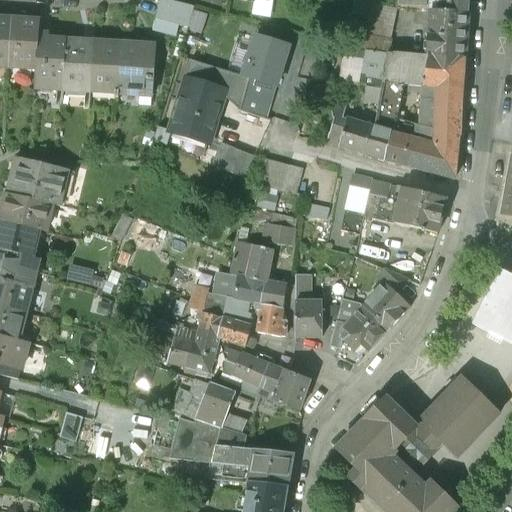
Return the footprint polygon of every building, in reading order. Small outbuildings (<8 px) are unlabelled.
[(194,7),(168,0),(160,0),(155,19),(188,28),(194,7)] [(378,0),(377,5),(396,9),(398,0),(378,0)] [(398,0),(396,9),(390,40),(389,54),(427,56),(428,56),(432,10),(428,10),(428,0),(398,0)] [(428,0),(428,10),(432,10),(468,13),(468,5),(474,5),(474,0),(428,0)] [(377,5),(357,1),(353,14),(370,17),(366,36),(369,36),(366,51),(385,53),(389,54),(390,40),(396,9),(377,5)] [(468,13),(432,10),(428,56),(464,59),(468,13)] [(12,20),(0,19),(0,67),(8,68),(12,20)] [(39,22),(12,20),(8,68),(36,69),(39,35),(39,22)] [(48,40),(49,36),(39,35),(36,69),(35,88),(63,90),(66,41),(48,40)] [(288,47),(255,37),(243,77),(250,79),(276,87),(288,47)] [(94,43),(66,41),(63,90),(91,91),(94,43)] [(122,45),(94,43),(91,91),(119,93),(122,45)] [(156,48),(122,45),(119,93),(153,95),(156,48)] [(389,54),(385,53),(366,51),(362,73),(368,74),(367,77),(383,81),(382,83),(401,85),(422,87),(427,56),(389,54)] [(428,56),(427,56),(422,87),(419,127),(459,138),(464,59),(428,56)] [(243,77),(190,61),(185,80),(222,91),(222,92),(223,92),(225,96),(241,111),(250,79),(243,77)] [(222,91),(185,80),(169,132),(207,143),(207,142),(211,140),(213,133),(211,128),(218,106),(223,102),(225,96),(223,92),(222,92),(222,91)] [(401,85),(382,83),(374,130),(392,135),(401,85)] [(371,129),(347,123),(339,149),(364,155),(371,129)] [(416,141),(392,135),(384,161),(455,179),(459,138),(419,127),(417,126),(416,141)] [(374,130),(371,129),(364,155),(384,161),(392,135),(374,130)] [(255,157),(230,147),(223,162),(215,159),(212,166),(245,179),(255,157)] [(62,208),(71,171),(16,158),(7,194),(53,206),(62,208)] [(290,167),(265,160),(257,184),(283,192),(290,167)] [(303,170),(290,167),(283,192),(296,195),(303,170)] [(373,181),(353,176),(350,188),(370,192),(372,183),(373,181)] [(391,187),(372,183),(370,192),(369,197),(388,201),(391,187)] [(511,187),(506,186),(501,215),(511,217),(511,187)] [(446,201),(397,189),(396,195),(401,196),(394,225),(437,236),(446,201)] [(53,206),(7,194),(0,221),(42,232),(46,233),(53,206)] [(42,232),(0,221),(0,250),(35,259),(42,232)] [(295,230),(271,226),(271,225),(268,224),(268,226),(266,225),(263,243),(292,248),(295,230)] [(121,242),(98,235),(93,251),(116,259),(121,242)] [(274,252),(238,244),(232,276),(238,277),(267,283),(274,252)] [(35,259),(0,250),(0,264),(36,274),(37,271),(34,262),(35,259)] [(36,274),(0,264),(0,279),(33,287),(36,274)] [(511,276),(500,271),(472,325),(499,339),(511,345),(511,276)] [(411,282),(387,272),(380,279),(387,286),(397,296),(398,296),(411,282)] [(267,283),(238,277),(235,300),(263,305),(267,283)] [(307,277),(295,277),(295,298),(306,298),(307,277)] [(33,287),(0,279),(0,307),(26,314),(33,287)] [(285,287),(267,283),(263,305),(282,308),(285,287)] [(397,296),(387,286),(364,309),(388,333),(411,309),(398,296),(397,296)] [(321,302),(306,302),(306,298),(295,298),(295,339),(321,339),(321,302)] [(360,306),(343,301),(341,309),(353,312),(357,316),(364,309),(360,306)] [(282,308),(263,305),(258,333),(281,338),(282,308)] [(0,336),(19,342),(26,314),(0,307),(0,336)] [(348,325),(347,326),(347,333),(342,339),(343,340),(356,353),(362,347),(368,353),(388,333),(364,309),(357,316),(348,325)] [(223,318),(205,312),(203,320),(201,329),(219,335),(223,318)] [(195,342),(177,336),(177,328),(147,317),(143,329),(175,339),(168,362),(178,365),(187,368),(195,342)] [(254,327),(223,318),(219,335),(218,339),(219,340),(253,348),(255,340),(251,339),(254,327)] [(348,325),(336,322),(330,347),(340,350),(343,340),(342,339),(347,333),(347,326),(348,325)] [(219,335),(201,329),(197,342),(195,342),(187,368),(210,374),(215,354),(219,340),(218,339),(219,335)] [(19,342),(0,336),(0,364),(22,369),(28,344),(19,342)] [(226,353),(230,355),(228,360),(227,360),(226,361),(228,361),(227,362),(228,373),(233,374),(242,355),(227,349),(226,353)] [(258,362),(242,355),(233,374),(232,376),(243,381),(240,388),(257,395),(269,366),(272,360),(261,356),(258,362)] [(22,369),(0,364),(0,375),(19,381),(22,369)] [(310,382),(269,366),(257,395),(300,412),(310,382)] [(443,399),(421,422),(420,422),(419,423),(420,424),(421,424),(438,440),(444,446),(456,457),(455,458),(456,459),(458,457),(457,457),(498,415),(499,414),(498,413),(464,380),(464,379),(463,378),(462,379),(462,380),(443,399)] [(210,386),(196,381),(191,395),(194,396),(195,395),(205,399),(210,386)] [(236,396),(210,386),(205,399),(196,424),(221,430),(241,436),(247,422),(233,419),(230,420),(228,424),(224,423),(227,415),(236,396)] [(205,399),(195,395),(194,396),(185,421),(196,424),(205,399)] [(448,497),(430,481),(426,486),(416,476),(396,457),(402,450),(398,446),(401,443),(417,426),(414,424),(414,423),(386,399),(365,421),(365,422),(337,450),(347,458),(347,459),(352,464),(359,470),(351,478),(387,511),(452,511),(458,506),(448,497)] [(241,436),(221,430),(216,447),(244,450),(246,437),(256,439),(268,410),(257,406),(250,423),(247,422),(241,436)] [(82,419),(66,414),(60,439),(76,443),(82,419)] [(185,421),(180,420),(170,460),(194,463),(199,442),(216,447),(221,430),(196,424),(185,421)] [(401,443),(398,446),(402,450),(396,457),(416,476),(444,446),(438,440),(421,424),(420,424),(419,423),(417,426),(401,443)] [(244,450),(216,447),(199,442),(194,463),(225,466),(224,478),(244,480),(244,476),(249,476),(248,484),(286,488),(289,473),(292,455),(244,450)] [(352,464),(347,459),(347,458),(339,467),(351,478),(359,470),(352,464)] [(286,488),(248,484),(244,511),(282,511),(284,501),(286,488)]
